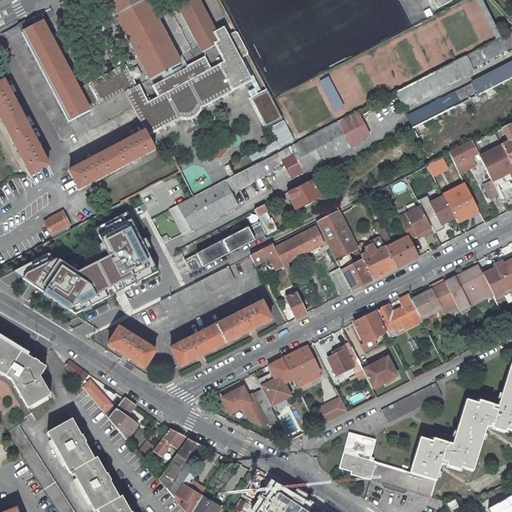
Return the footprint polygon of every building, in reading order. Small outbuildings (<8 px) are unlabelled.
[(107,0),(150,80),(181,64),(146,0),(107,0)] [(174,0),(203,52),(216,45),(226,64),(211,72),(204,59),(153,86),(161,99),(154,103),(152,99),(148,101),(139,85),(136,87),(125,93),(132,106),(145,131),(147,135),(179,118),(187,119),(190,118),(194,116),(196,114),(199,111),(201,106),(250,81),(238,58),(248,53),(237,32),(227,38),(223,29),(216,33),(198,0),(174,0)] [(25,21),(17,25),(68,123),(125,93),(136,87),(125,66),(79,90),(43,22),(29,29),(28,28),(31,27),(28,23),(26,24),(25,21)] [(61,140),(74,133),(68,123),(17,25),(4,32),(61,140)] [(511,32),(501,37),(465,56),(471,69),(511,47),(511,32)] [(465,56),(397,92),(405,108),(473,72),(471,69),(465,56)] [(476,81),(455,92),(459,99),(461,103),(478,95),(511,77),(511,62),(476,80),(476,81)] [(414,127),(413,128),(417,138),(471,110),(479,106),(511,89),(511,77),(478,95),(461,103),(457,105),(445,111),(414,127)] [(4,81),(0,82),(0,117),(19,153),(18,153),(21,159),(22,158),(30,175),(31,174),(48,165),(4,81)] [(268,90),(251,99),(265,128),(283,119),(273,100),(268,90)] [(125,93),(68,123),(74,133),(75,136),(132,106),(125,93)] [(398,98),(395,93),(386,97),(388,103),(398,98)] [(439,100),(409,116),(414,127),(445,111),(439,100)] [(479,106),(471,110),(478,123),(485,119),(479,106)] [(296,144),(290,147),(295,156),(303,170),(304,172),(360,143),(347,118),(296,144)] [(283,120),(265,129),(272,142),(277,152),(295,142),(283,120)] [(511,129),(509,124),(502,127),(509,142),(501,146),(511,166),(511,165),(511,129)] [(145,131),(69,171),(79,189),(85,186),(95,181),(101,178),(133,161),(133,162),(139,158),(138,158),(155,149),(147,135),(145,131)] [(478,153),(472,142),(449,154),(455,165),(460,175),(477,167),(472,156),(478,153)] [(270,144),(255,152),(258,157),(273,149),(270,144)] [(501,146),(480,157),(491,180),(492,182),(511,171),(511,166),(501,146)] [(257,164),(264,176),(273,170),(272,168),(285,161),(295,156),(290,147),(257,164)] [(258,157),(255,152),(245,157),(248,162),(258,157)] [(295,156),(285,161),(293,175),(303,170),(295,156)] [(432,176),(447,168),(442,158),(427,165),(432,176)] [(229,165),(225,167),(230,177),(235,175),(230,164),(229,165)] [(231,187),(231,189),(237,189),(264,176),(257,164),(235,175),(230,177),(226,179),(231,187)] [(336,168),(330,171),(334,178),(340,175),(336,168)] [(330,171),(322,175),(324,178),(326,183),(335,178),(334,178),(330,171)] [(495,188),(511,179),(511,171),(492,182),(495,188)] [(246,188),(256,204),(273,194),(263,178),(246,188)] [(311,180),(287,192),(295,209),(319,196),(320,199),(323,200),(330,197),(332,194),(326,183),(324,178),(313,184),(311,180)] [(491,180),(482,185),(490,200),(499,195),(495,188),(492,182),(491,180)] [(194,196),(169,209),(183,235),(237,207),(228,189),(224,181),(194,196)] [(479,212),(464,183),(454,189),(455,192),(444,198),(446,202),(449,208),(457,223),(479,212)] [(455,192),(454,189),(442,195),(444,198),(455,192)] [(446,202),(439,206),(441,211),(449,208),(446,202)] [(264,204),(254,209),(258,217),(268,212),(264,204)] [(421,207),(399,218),(404,229),(408,237),(415,234),(416,235),(422,232),(423,235),(433,231),(430,226),(428,222),(421,207)] [(441,211),(438,213),(452,240),(463,234),(457,223),(449,208),(441,211)] [(0,278),(0,282),(22,297),(72,329),(159,284),(160,273),(129,211),(90,230),(103,259),(74,273),(44,256),(0,278)] [(44,222),(51,235),(66,227),(69,225),(62,211),(53,216),(53,217),(44,222)] [(338,211),(316,222),(335,260),(346,255),(353,251),(357,249),(338,211)] [(271,218),(261,223),(267,235),(277,230),(271,218)] [(380,221),(374,224),(380,237),(381,240),(388,236),(380,221)] [(437,222),(430,226),(433,231),(440,246),(448,242),(437,222)] [(66,227),(51,235),(53,238),(68,230),(66,227)] [(314,227),(274,248),(277,254),(287,274),(292,271),(287,263),(297,258),(298,261),(301,260),(300,257),(323,245),(314,227)] [(190,273),(250,243),(244,229),(184,260),(190,273)] [(404,229),(401,231),(405,238),(392,245),(385,248),(396,269),(418,257),(408,237),(404,229)] [(388,236),(381,240),(385,248),(392,245),(388,236)] [(385,248),(381,240),(380,237),(370,241),(372,245),(366,248),(366,249),(364,250),(366,254),(361,256),(363,261),(373,280),(396,269),(385,248)] [(272,244),(250,256),(255,266),(277,254),(274,248),(272,244)] [(346,255),(335,260),(339,269),(341,272),(352,266),(346,255)] [(503,262),(498,264),(511,292),(511,291),(511,256),(507,259),(509,262),(504,264),(503,262)] [(352,266),(341,272),(351,291),(373,280),(363,261),(352,266)] [(488,269),(481,272),(493,295),(494,297),(500,294),(502,297),(511,292),(498,264),(493,266),(494,269),(489,272),(488,269)] [(445,283),(456,306),(466,301),(469,307),(493,295),(481,272),(478,266),(445,283)] [(235,280),(228,267),(160,301),(167,315),(235,280)] [(342,296),(351,291),(341,272),(339,269),(330,273),(342,296)] [(431,290),(412,300),(421,318),(438,309),(440,308),(442,310),(442,311),(450,307),(452,310),(457,307),(456,306),(445,283),(444,283),(443,281),(430,287),(431,290)] [(296,319),(306,313),(297,293),(286,299),(296,319)] [(389,306),(376,312),(386,333),(419,316),(409,295),(400,300),(404,308),(396,312),(392,313),(391,311),(389,306)] [(271,320),(262,302),(170,349),(179,367),(196,359),(196,360),(202,357),(202,356),(249,332),(255,329),(254,329),(271,320)] [(376,312),(354,323),(364,344),(374,339),(374,338),(375,341),(379,339),(378,337),(386,333),(376,312)] [(422,321),(419,316),(386,333),(389,339),(422,321)] [(155,351),(118,328),(107,345),(123,355),(123,356),(128,359),(129,358),(144,368),(155,351)] [(0,372),(11,380),(28,408),(50,395),(39,377),(45,368),(38,363),(39,362),(34,360),(0,339),(0,372)] [(374,339),(364,344),(367,350),(377,345),(374,339)] [(350,344),(333,353),(334,356),(328,359),(336,376),(353,368),(357,377),(364,373),(363,370),(350,344)] [(307,347),(282,359),(289,373),(290,374),(295,384),(318,373),(319,372),(307,347)] [(387,357),(363,370),(364,373),(372,389),(396,376),(387,357)] [(289,373),(282,359),(268,366),(271,373),(257,380),(262,390),(270,407),(290,396),(280,377),(289,373)] [(69,361),(65,366),(70,372),(84,382),(89,375),(69,361)] [(420,439),(410,473),(435,481),(441,461),(447,463),(446,466),(459,470),(460,467),(472,471),(487,423),(496,426),(495,429),(505,432),(506,429),(511,431),(511,362),(511,363),(496,411),(491,409),(492,405),(479,401),(478,404),(466,401),(451,449),(442,446),(443,442),(433,439),(433,442),(420,439)] [(410,370),(405,372),(410,381),(414,379),(410,370)] [(318,373),(295,384),(297,388),(320,377),(318,373)] [(90,381),(83,388),(104,413),(112,405),(90,381)] [(381,411),(387,424),(442,396),(436,384),(381,411)] [(270,407),(262,390),(248,397),(243,388),(222,399),(228,410),(233,412),(243,407),(250,421),(261,426),(267,423),(268,426),(278,421),(270,407)] [(124,398),(108,418),(126,440),(136,426),(125,417),(134,406),(124,398)] [(347,413),(340,398),(322,407),(326,414),(323,415),(327,423),(347,413)] [(72,419),(47,433),(69,473),(70,473),(72,475),(73,474),(94,511),(97,510),(97,511),(130,511),(122,497),(119,498),(110,481),(107,474),(106,475),(97,458),(94,460),(85,443),(86,442),(82,436),(81,436),(72,419)] [(74,511),(18,425),(6,433),(56,511),(74,511)] [(169,430),(153,451),(162,457),(170,444),(177,449),(184,438),(169,430)] [(375,462),(369,461),(370,457),(375,440),(349,433),(340,468),(352,471),(351,475),(365,479),(365,475),(372,477),(375,463),(375,462)] [(205,448),(187,439),(168,466),(158,480),(174,499),(176,495),(189,473),(205,448)] [(162,460),(152,473),(158,480),(168,466),(162,460)] [(410,473),(375,463),(372,477),(371,480),(383,483),(384,487),(403,493),(407,491),(431,498),(435,481),(410,473)] [(195,477),(189,473),(176,495),(184,501),(180,507),(184,511),(190,511),(200,496),(195,493),(191,490),(188,488),(195,477)] [(272,479),(252,508),(249,511),(320,511),(282,485),(272,479)] [(176,495),(174,499),(180,507),(184,501),(176,495)] [(216,511),(219,508),(200,496),(190,511),(216,511)] [(458,507),(454,500),(447,504),(451,511),(458,507)]
